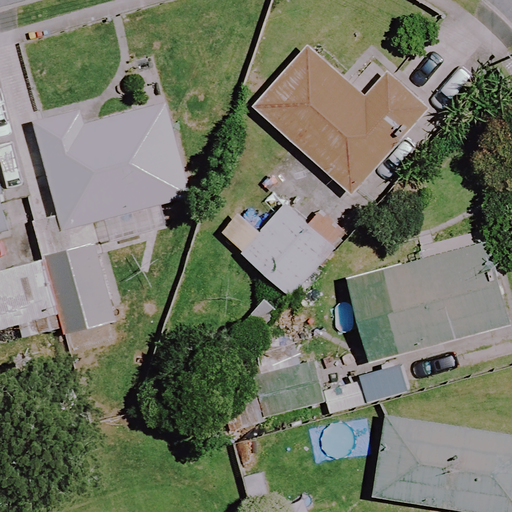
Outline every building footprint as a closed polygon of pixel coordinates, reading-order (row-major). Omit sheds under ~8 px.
[(364,96),(308,47),(254,110),(352,195),(429,107),(387,70),(364,96)] [(36,123),(57,224),(159,203),(186,198),(167,106),(77,125),(75,115),(36,123)] [(0,230),(16,226),(0,165),(0,230)] [(313,220),(290,199),(265,226),(244,207),(225,227),(293,292),(354,228),(328,204),(313,220)] [(57,312),(37,224),(13,230),(14,237),(0,240),(0,332),(30,326),(29,319),(57,312)] [(511,320),(511,299),(493,233),(359,270),(383,356),(511,320)] [(124,319),(104,241),(49,255),(63,309),(69,332),(124,319)] [(350,362),(315,368),(321,400),(356,394),(350,362)] [(511,429),(395,412),(383,489),(511,508),(511,429)]
